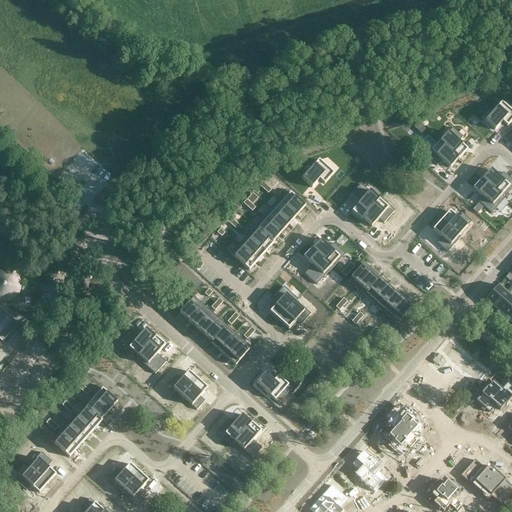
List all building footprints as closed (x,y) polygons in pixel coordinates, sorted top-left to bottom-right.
[(489,114),(484,119),(486,121),(485,122),(495,131),(502,123),(507,127),(511,121),(511,112),(501,103),(491,115),(489,114)] [(452,128),(439,143),(459,160),(467,150),(458,142),(463,137),(452,128)] [(439,143),(427,157),(437,166),(441,161),(450,168),(458,160),(459,160),(439,143)] [(306,171),(301,177),(303,178),(302,179),(312,188),(319,180),(324,185),(333,174),(319,161),(308,173),(306,171)] [(482,179),(481,179),(504,200),(505,199),(503,198),(511,187),(511,180),(503,173),(499,178),(490,170),(482,179)] [(481,179),(473,188),(482,196),(478,201),(491,214),(496,209),(500,213),(508,204),(504,200),(481,179)] [(361,183),(351,193),(360,201),(352,210),(362,219),(381,198),(380,197),(379,199),(361,183)] [(287,190),(278,200),(297,216),(305,207),(287,190)] [(381,198),(362,219),(363,218),(372,226),(379,218),(384,223),(395,210),(381,198)] [(278,200),(270,209),(289,225),(297,216),(278,200)] [(270,209),(262,218),(281,234),(289,225),(270,209)] [(450,211),(441,221),(460,238),(461,238),(459,236),(471,222),(462,214),(458,219),(450,211)] [(262,218),(254,226),(273,244),(274,243),(273,243),(281,234),(262,218)] [(441,221),(433,230),(441,238),(437,243),(448,252),(460,238),(441,221)] [(255,228),(247,236),(265,253),(273,244),(254,226),(254,227),(255,228)] [(247,236),(239,245),(257,262),(265,253),(247,236)] [(312,248),(333,267),(346,253),(334,242),(329,247),(321,239),(313,248),(312,248)] [(239,245),(231,255),(249,271),(257,262),(239,245)] [(312,248),(303,258),(312,266),(304,274),(317,285),(333,267),(312,248)] [(364,262),(348,280),(357,288),(373,270),(364,262)] [(0,343),(17,325),(15,323),(0,309),(0,300),(1,301),(5,301),(8,300),(11,299),(14,297),(16,295),(17,293),(19,290),(19,287),(19,283),(18,280),(17,277),(15,275),(12,273),(9,271),(6,270),(3,270),(0,270),(0,343)] [(373,270),(357,288),(365,295),(381,277),(373,270)] [(381,277),(365,295),(373,302),(388,285),(380,278),(381,277)] [(388,285),(373,302),(381,309),(396,293),(388,285)] [(498,286),(485,301),(493,308),(506,293),(498,286)] [(277,304),(270,313),(279,321),(298,300),(284,287),(272,300),(277,304)] [(396,293),(381,309),(389,316),(404,300),(396,293)] [(511,298),(506,293),(493,308),(501,316),(511,303),(511,298)] [(194,298),(179,314),(188,322),(202,305),(196,299),(194,298)] [(298,300),(279,321),(288,329),(296,321),(301,325),(311,315),(297,302),(298,300)] [(404,300),(389,316),(397,324),(412,307),(404,300)] [(511,303),(501,316),(509,323),(511,319),(511,303)] [(202,305),(188,322),(196,329),(210,312),(202,305)] [(210,312),(196,329),(204,336),(219,320),(210,312)] [(219,320),(204,336),(211,343),(210,344),(211,344),(227,327),(219,320)] [(227,327),(211,344),(219,352),(235,334),(227,327)] [(129,330),(120,340),(138,356),(136,358),(137,359),(156,337),(155,337),(155,338),(146,330),(138,338),(129,330)] [(235,334),(219,352),(227,359),(243,341),(235,334)] [(156,337),(137,359),(155,375),(166,363),(157,355),(165,346),(156,337)] [(243,341),(227,359),(235,366),(251,349),(243,341)] [(176,376),(168,385),(182,398),(198,381),(189,372),(181,381),(176,376)] [(257,385),(256,387),(261,392),(263,391),(278,404),(292,389),(278,377),(273,382),(265,374),(256,384),(257,385)] [(493,384),(477,402),(486,409),(507,384),(503,380),(497,387),(493,384)] [(198,381),(182,398),(197,411),(205,402),(200,397),(207,389),(198,381)] [(511,388),(507,385),(487,409),(491,413),(496,406),(501,410),(506,405),(506,406),(511,399),(511,398),(511,388)] [(99,386),(90,396),(109,412),(117,403),(99,386)] [(92,398),(84,406),(102,422),(101,421),(109,412),(90,396),(92,398)] [(76,414),(75,414),(94,431),(102,422),(84,406),(85,407),(77,415),(76,414)] [(397,414),(389,423),(396,430),(399,427),(410,437),(412,434),(418,428),(413,422),(414,421),(412,420),(414,417),(404,409),(398,415),(397,414)] [(75,414),(67,423),(86,440),(94,431),(75,414)] [(229,420),(217,434),(231,446),(252,424),(251,423),(251,424),(242,416),(234,424),(229,420)] [(67,423),(59,432),(78,449),(86,440),(67,423)] [(252,424),(231,446),(231,447),(235,443),(252,459),(262,449),(253,441),(261,432),(252,424)] [(396,430),(390,436),(396,441),(395,442),(397,444),(395,446),(404,455),(410,448),(411,449),(419,440),(412,434),(410,437),(399,427),(396,430)] [(59,432),(51,441),(69,458),(78,449),(59,432)] [(366,451),(358,460),(382,482),(386,478),(379,472),(383,467),(378,463),(379,462),(372,456),(372,457),(366,451)] [(41,453),(28,467),(47,484),(56,475),(47,468),(52,463),(41,453)] [(358,460),(354,465),(361,471),(357,475),(375,491),(383,482),(382,482),(358,460)] [(477,462),(464,478),(481,493),(497,474),(489,467),(486,470),(477,462)] [(117,469),(108,480),(122,492),(139,473),(130,465),(122,473),(117,469)] [(28,467),(15,481),(26,491),(31,486),(39,494),(47,484),(28,467)] [(139,473),(122,492),(136,505),(146,494),(141,490),(148,482),(139,473)] [(497,474),(481,493),(488,500),(492,495),(501,503),(511,489),(511,486),(505,480),(505,481),(497,474)] [(438,486),(430,495),(436,501),(435,502),(445,511),(450,504),(448,501),(458,490),(448,482),(444,486),(443,485),(441,488),(438,486)] [(326,494),(319,501),(330,511),(342,511),(344,510),(340,506),(348,498),(333,484),(325,493),(326,494)] [(83,511),(104,511),(107,509),(107,508),(104,511),(90,499),(80,510),(83,511)] [(314,511),(330,511),(319,501),(312,509),(314,511)]
